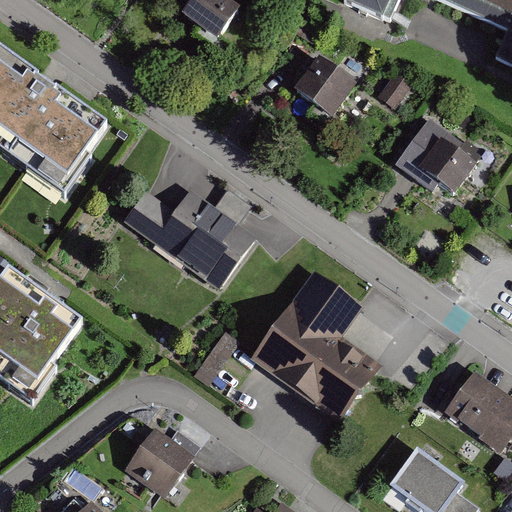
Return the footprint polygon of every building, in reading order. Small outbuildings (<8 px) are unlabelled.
[(241,13),(221,0),(200,0),(185,24),(220,46),(241,13)] [(511,0),(347,0),(345,5),(383,22),(384,20),(391,23),(401,0),(434,0),(508,33),(496,60),(511,67),(511,0)] [(49,86),(0,51),(0,155),(66,203),(95,163),(89,159),(110,129),(49,86)] [(358,89),(315,64),(295,98),(338,123),(358,89)] [(396,78),(379,102),(396,113),(412,89),(396,78)] [(484,158),(429,123),(398,173),(453,208),(484,158)] [(220,300),(258,247),(240,235),(254,215),(231,199),(217,219),(191,200),(179,218),(150,197),(125,233),(220,300)] [(55,308),(9,275),(0,287),(0,383),(35,408),(58,376),(52,371),(83,327),(55,308)] [(364,314),(315,280),(254,369),(342,429),(380,374),(341,347),(364,314)] [(226,335),(194,380),(210,391),(242,346),(226,335)] [(511,452),(511,407),(479,381),(447,421),(503,464),(511,452)] [(179,434),(170,445),(194,462),(202,451),(179,434)] [(170,445),(157,435),(126,478),(167,508),(198,465),(194,462),(170,445)] [(466,489),(419,454),(392,491),(419,511),(449,511),(460,498),(466,489)] [(479,511),(460,498),(449,511),(479,511)]
